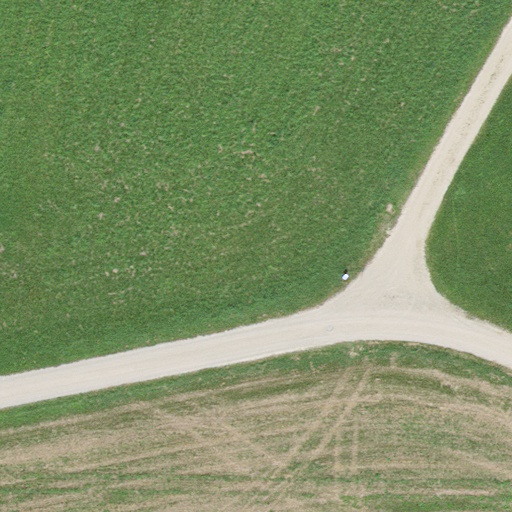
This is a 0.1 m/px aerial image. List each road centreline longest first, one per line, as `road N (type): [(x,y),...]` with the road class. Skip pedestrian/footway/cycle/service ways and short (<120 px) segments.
road 1 (track): [(511,356),(455,327),(359,317),(0,390)]
road 2 (track): [(359,317),(511,36)]
